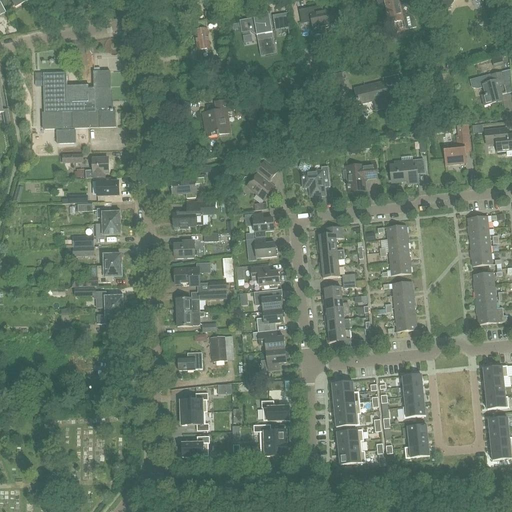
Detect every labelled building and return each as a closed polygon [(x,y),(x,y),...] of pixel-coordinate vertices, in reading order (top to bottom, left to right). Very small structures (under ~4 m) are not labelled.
[(386,9),(390,25),(405,21),(407,30),(418,28),(416,20),(407,15),(411,8),(410,3),(405,4),(403,0),(377,0),(380,10),(386,9)] [(420,0),(419,0),(421,8),(428,6),(426,0),(420,0)] [(438,0),(439,5),(437,9),(446,15),(455,1),(458,0),(438,0)] [(340,8),(323,11),(323,8),(319,9),(319,7),(303,10),(303,14),(301,14),(303,23),(313,21),(314,29),(343,24),(340,8)] [(262,57),(277,54),(270,16),(241,22),(243,33),(252,32),(258,36),(262,57)] [(6,17),(0,19),(0,25),(9,22),(6,17)] [(209,50),(207,30),(206,30),(205,21),(197,22),(196,23),(194,23),(194,24),(194,25),(196,32),(198,51),(209,50)] [(439,45),(428,48),(431,61),(443,57),(439,45)] [(505,66),(503,58),(493,62),(495,69),(505,66)] [(215,63),(217,77),(227,76),(225,61),(215,63)] [(67,74),(44,74),(36,74),(36,82),(44,82),(45,114),(42,114),(43,130),(63,130),(63,131),(57,132),(58,145),(76,144),(76,131),(74,131),(74,129),(116,128),(116,112),(113,112),(112,93),(111,94),(111,72),(94,72),(95,102),(68,103),(67,74)] [(343,73),(329,76),(330,77),(324,79),(327,89),(332,88),(333,90),(346,87),(343,73)] [(479,89),(484,88),(486,95),(482,96),(485,106),(504,101),(500,87),(507,85),(503,73),(471,82),(473,89),(479,89)] [(387,98),(389,97),(385,83),(356,90),(360,105),(375,101),(377,111),(390,108),(387,98)] [(8,110),(3,111),(0,96),(0,113),(3,113),(5,127),(11,126),(8,110)] [(227,113),(233,112),(231,100),(215,103),(217,112),(204,114),(208,134),(218,133),(218,136),(230,134),(227,113)] [(301,113),(298,101),(289,103),(292,115),(301,113)] [(467,163),(464,136),(469,135),(468,126),(457,127),(458,136),(457,136),(458,148),(444,149),(446,166),(467,163)] [(511,135),(502,136),(501,130),(486,131),(487,145),(497,144),(498,152),(507,151),(508,156),(511,155),(511,135)] [(63,156),(64,164),(85,164),(85,155),(63,156)] [(87,172),(87,179),(105,179),(105,174),(110,174),(109,159),(94,159),(94,172),(87,172)] [(418,173),(426,172),(424,160),(395,163),(395,166),(391,167),(392,180),(396,180),(396,184),(419,182),(418,173)] [(322,173),(308,174),(311,167),(307,162),(301,162),(299,168),(303,174),(302,174),(303,185),(309,184),(310,189),(311,198),(325,196),(324,188),(330,188),(328,168),(322,168),(322,173)] [(270,181),(277,173),(265,163),(257,173),(258,175),(248,187),(265,202),(277,189),(270,181)] [(366,179),(378,178),(377,163),(370,163),(370,166),(365,167),(365,166),(348,167),(350,193),(367,192),(366,179)] [(229,167),(213,169),(215,179),(230,176),(229,167)] [(85,178),(85,177),(85,170),(77,171),(77,173),(75,173),(75,179),(85,178)] [(204,177),(179,179),(179,182),(173,183),(174,195),(187,194),(187,199),(196,198),(196,194),(198,194),(197,185),(205,184),(204,177)] [(111,180),(98,181),(98,198),(120,197),(120,183),(111,183),(111,180)] [(69,194),(58,194),(58,202),(69,202),(69,194)] [(197,227),(197,221),(196,214),(198,214),(198,216),(216,216),(215,200),(210,200),(210,202),(198,203),(198,206),(188,207),(188,214),(174,215),(175,228),(181,228),(182,230),(187,230),(186,228),(197,227)] [(254,205),(255,212),(267,211),(267,204),(254,205)] [(104,219),(104,225),(121,225),(120,214),(111,214),(111,210),(98,210),(98,219),(104,219)] [(256,234),(275,232),(274,219),(260,221),(260,215),(246,216),(247,228),(255,227),(256,234)] [(489,230),(488,218),(469,219),(470,232),(489,230)] [(104,225),(104,236),(121,236),(121,225),(104,225)] [(407,227),(388,229),(389,241),(408,239),(407,227)] [(318,243),(318,248),(338,246),(337,239),(343,239),(342,229),(325,230),(325,236),(320,237),(320,242),(318,243)] [(470,232),(471,243),(490,242),(489,230),(470,232)] [(205,235),(205,243),(220,243),(220,234),(205,235)] [(74,238),(74,248),(95,248),(95,237),(74,238)] [(278,258),(276,244),(267,245),(267,239),(252,241),(252,246),(256,246),(258,259),(278,258)] [(408,239),(389,241),(390,253),(409,251),(408,239)] [(390,253),(389,241),(380,242),(381,249),(380,250),(380,254),(386,253),(390,253)] [(196,259),(195,242),(184,242),(184,245),(175,246),(176,260),(196,259)] [(471,243),(472,255),(492,253),(490,242),(471,243)] [(321,253),(322,258),(344,256),(344,251),(339,251),(338,246),(318,248),(319,253),(321,253)] [(75,249),(75,257),(95,256),(95,248),(75,249)] [(409,251),(390,253),(391,265),(411,263),(409,251)] [(473,268),(493,266),(492,253),(472,255),(473,268)] [(105,256),(106,267),(123,267),(122,256),(105,256)] [(320,264),(320,270),(340,268),(339,261),(345,261),(344,256),(322,258),(322,264),(320,264)] [(223,260),(224,279),(233,278),(232,259),(223,260)] [(411,263),(391,265),(392,277),(412,275),(411,263)] [(200,286),(199,274),(206,274),(206,264),(196,264),(196,270),(174,271),(175,285),(190,284),(190,287),(200,286)] [(99,287),(99,284),(100,284),(112,284),(114,282),(113,278),(123,278),(123,267),(106,267),(98,267),(98,279),(76,279),(73,283),(73,288),(99,287)] [(281,285),(279,272),(271,273),(271,267),(252,269),(253,281),(260,280),(261,287),(281,285)] [(341,278),(340,268),(320,270),(321,274),(323,274),(324,280),(341,278)] [(474,276),(475,289),(495,287),(494,274),(474,276)] [(356,275),(343,276),(344,283),(356,282),(356,275)] [(209,283),(209,293),(227,292),(227,290),(229,290),(229,286),(226,286),(226,283),(209,283)] [(394,285),(395,297),(414,296),(413,283),(394,285)] [(475,289),(477,301),(497,299),(495,287),(475,289)] [(323,296),(324,301),(343,299),(342,288),(325,290),(325,296),(323,296)] [(107,293),(97,293),(97,289),(75,289),(75,298),(95,297),(95,300),(97,300),(98,310),(124,309),(123,298),(107,298),(107,293)] [(227,292),(209,293),(197,293),(198,297),(195,297),(196,300),(192,300),(177,300),(178,314),(193,314),(201,313),(201,301),(228,300),(227,292)] [(263,306),(264,312),(283,310),(282,298),(270,299),(270,292),(255,293),(256,307),(263,306)] [(395,297),(396,309),(415,307),(414,296),(395,297)] [(327,306),(327,312),(350,310),(349,303),(344,304),(343,299),(324,301),(324,307),(327,306)] [(477,301),(478,313),(503,311),(503,309),(498,309),(497,299),(477,301)] [(396,309),(397,321),(416,319),(415,307),(396,309)] [(108,325),(108,320),(124,320),(124,309),(98,310),(107,310),(107,315),(98,315),(98,325),(108,325)] [(258,319),(259,333),(268,332),(274,332),(273,324),(284,323),(283,310),(264,312),(265,319),(258,319)] [(325,317),(326,323),(345,321),(345,316),(351,315),(350,310),(327,312),(328,317),(325,317)] [(479,326),(508,323),(507,317),(504,317),(503,311),(478,313),(479,326)] [(194,328),(194,327),(200,327),(202,325),(201,317),(205,317),(205,313),(201,313),(193,314),(178,314),(178,328),(194,328)] [(398,333),(417,332),(416,319),(397,321),(398,333)] [(329,328),(329,333),(351,331),(350,326),(346,326),(345,321),(326,323),(326,328),(329,328)] [(218,333),(218,324),(203,325),(203,333),(218,333)] [(77,327),(77,335),(91,334),(91,326),(77,327)] [(327,339),(328,345),(335,344),(336,350),(365,347),(364,342),(352,340),(351,331),(329,333),(330,338),(327,339)] [(259,333),(254,334),(255,341),(260,341),(260,345),(266,344),(267,352),(286,350),(285,338),(269,340),(268,332),(259,333)] [(234,337),(212,339),(214,363),(235,361),(234,359),(236,359),(235,347),(234,337)] [(122,338),(111,338),(111,348),(122,347),(122,338)] [(263,373),(276,372),(275,364),(288,363),(286,350),(267,352),(268,361),(262,361),(263,373)] [(180,372),(203,370),(203,354),(188,355),(189,359),(179,360),(180,372)] [(507,367),(483,369),(483,371),(484,380),(504,378),(504,379),(508,378),(507,367)] [(423,376),(402,378),(403,388),(424,386),(423,376)] [(504,378),(484,380),(485,390),(505,388),(504,379),(504,378)] [(353,383),(332,385),(332,386),(333,396),(354,394),(354,393),(353,383)] [(424,386),(403,388),(404,399),(405,399),(424,397),(425,397),(424,386)] [(505,388),(485,390),(486,400),(506,398),(505,388)] [(354,394),(333,396),(334,407),(360,404),(359,393),(354,393),(354,394)] [(196,401),(181,402),(181,414),(182,414),(204,414),(205,414),(207,413),(206,401),(208,401),(208,395),(196,395),(196,401)] [(425,407),(424,397),(405,399),(406,408),(406,409),(425,407)] [(506,398),(486,400),(487,411),(509,409),(508,398),(506,398)] [(274,402),(262,402),(262,410),(263,410),(264,422),(290,421),(289,408),(274,408),(274,402)] [(360,404),(334,407),(335,418),(359,415),(359,416),(361,415),(360,404)] [(406,408),(403,408),(404,419),(426,417),(425,407),(406,409),(406,408)] [(204,414),(182,414),(182,427),(197,426),(197,432),(209,432),(209,425),(206,425),(205,414),(204,414)] [(359,415),(335,418),(336,429),(360,426),(359,416),(359,415)] [(508,419),(488,420),(489,431),(509,429),(508,419)] [(271,426),(254,427),(254,434),(260,434),(260,445),(286,444),(286,432),(271,432),(271,426)] [(428,426),(407,428),(408,438),(429,436),(428,426)] [(509,429),(489,431),(491,441),(510,439),(509,429)] [(363,431),(337,433),(338,445),(361,442),(361,443),(364,442),(363,431)] [(429,436),(408,438),(409,449),(430,447),(429,436)] [(197,444),(183,445),(183,458),(209,458),(209,445),(210,445),(210,438),(197,438),(197,444)] [(510,439),(491,441),(492,451),(511,449),(511,438),(510,439)] [(361,442),(338,445),(339,455),(363,453),(361,443),(361,442)] [(286,444),(260,445),(261,458),(287,457),(286,444)] [(409,449),(405,449),(406,460),(431,457),(430,447),(409,449)] [(511,449),(492,451),(493,462),(511,460),(511,449)] [(363,453),(339,455),(340,467),(366,464),(365,452),(363,453)]
